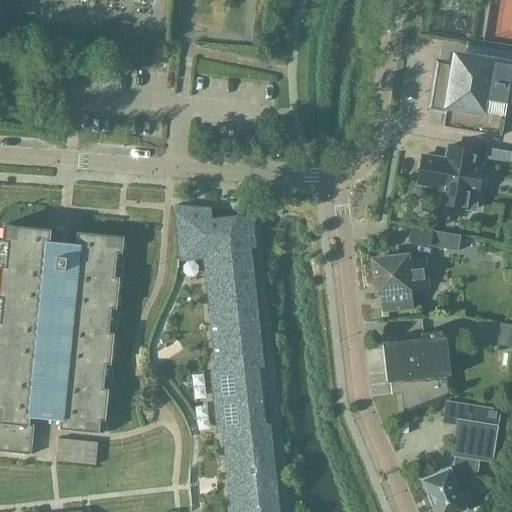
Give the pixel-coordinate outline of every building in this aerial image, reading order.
[(437,64),(429,109),(445,112),(442,128),(500,137),(511,62),(491,59),(490,63),(459,57),(459,58),(454,57),(453,64),(452,67),(437,64)] [(440,189),(438,205),(473,211),(476,195),(480,167),(472,166),(475,152),(447,147),(445,161),(421,157),(416,185),(440,189)] [(498,151),(485,149),(483,159),(496,161),(498,151)] [(250,249),(253,249),(255,249),(251,216),(211,220),(210,209),(173,206),(179,259),(179,261),(180,261),(202,258),(214,370),(209,370),(216,434),(221,434),(229,511),(278,511),(269,425),(269,424),(264,425),(263,418),(262,411),(260,393),(258,375),(258,369),(263,369),(262,368),(250,249)] [(0,452),(29,455),(32,426),(26,425),(27,418),(58,421),(57,430),(98,434),(98,433),(97,432),(98,421),(103,421),(106,390),(101,389),(102,378),(110,379),(110,377),(102,377),(103,365),(109,366),(112,334),(107,334),(108,322),(116,323),(116,322),(108,321),(109,309),(115,310),(118,278),(112,278),(113,266),(121,267),(122,266),(113,265),(115,254),(120,254),(122,238),(75,233),(74,245),(69,245),(69,250),(51,249),(51,243),(47,242),(49,230),(2,226),(0,242),(6,243),(5,254),(0,253),(0,255),(5,256),(3,267),(0,266),(0,298),(0,299),(0,301),(0,452)] [(406,244),(429,248),(429,247),(456,252),(459,236),(431,232),(409,228),(406,244)] [(405,258),(395,259),(371,261),(375,295),(380,294),(382,313),(411,309),(409,291),(427,289),(423,260),(405,262),(405,258)] [(511,325),(498,324),(495,345),(511,347),(511,325)] [(402,411),(403,412),(447,395),(445,379),(449,379),(445,338),(440,339),(440,332),(419,335),(420,342),(381,346),(386,386),(389,385),(391,396),(408,394),(409,408),(402,411)] [(440,423),(455,426),(451,457),(453,457),(451,471),(449,472),(448,470),(446,470),(446,471),(422,481),(421,481),(420,481),(420,483),(421,483),(426,497),(425,497),(426,499),(427,498),(430,506),(429,507),(430,508),(431,508),(432,511),(463,511),(465,511),(464,510),(454,485),(463,481),(464,475),(476,477),(479,461),(490,463),(496,427),(498,410),(443,400),(440,423)] [(96,444),(57,440),(55,463),(94,467),(96,444)]
